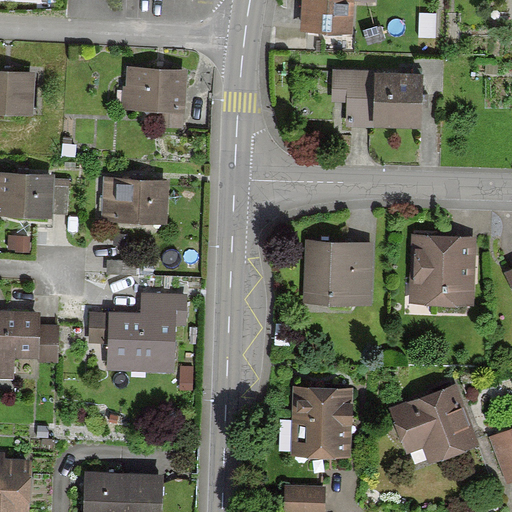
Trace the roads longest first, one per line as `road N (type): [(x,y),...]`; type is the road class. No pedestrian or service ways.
road 1 (tertiary): [(223,511),(235,179)]
road 2 (residential): [(511,187),(235,179)]
road 3 (residential): [(0,26),(244,41)]
road 4 (tertiary): [(235,179),(244,41)]
